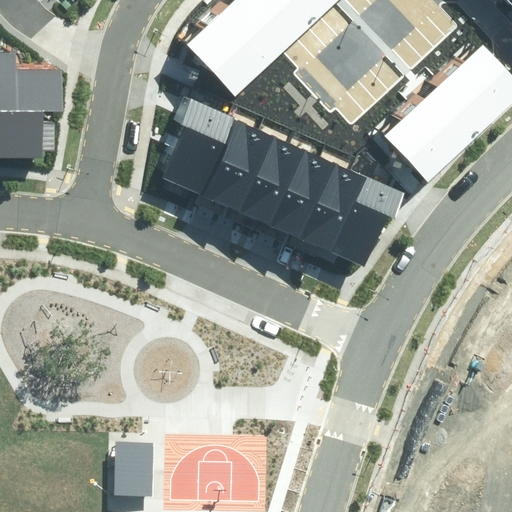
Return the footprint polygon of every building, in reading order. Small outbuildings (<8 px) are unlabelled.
[(219,0),(182,35),(230,86),(324,0),(219,0)] [(511,0),(489,0),(511,23),(511,0)] [(511,83),(511,52),(480,18),(372,116),(419,168),(511,83)] [(3,48),(0,47),(0,143),(29,143),(29,137),(42,137),(42,110),(30,110),(30,96),(49,96),(49,56),(3,57),(3,48)] [(186,198),(231,98),(168,69),(146,181),(186,198)] [(231,98),(186,198),(223,214),(269,116),(231,98)] [(269,116),(223,214),(259,230),(306,133),(269,116)] [(306,133),(259,230),(289,243),(334,146),(306,133)] [(334,146),(289,243),(320,256),(364,160),(334,146)] [(364,160),(320,256),(351,270),(413,183),(364,160)] [(457,465),(420,450),(411,472),(448,487),(437,511),(511,511),(511,506),(508,503),(511,492),(511,344),(507,342),(479,412),(443,397),(436,415),(471,429),(457,465)]
